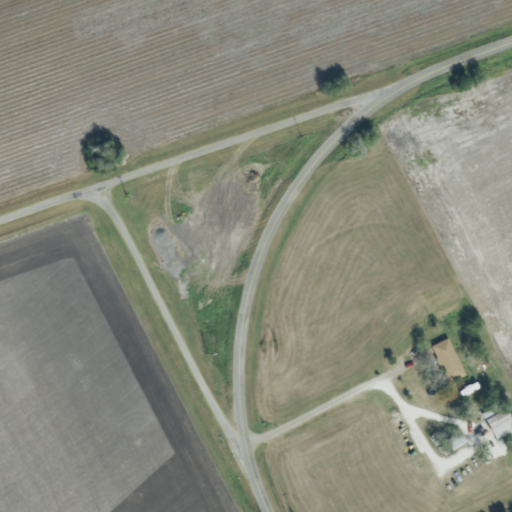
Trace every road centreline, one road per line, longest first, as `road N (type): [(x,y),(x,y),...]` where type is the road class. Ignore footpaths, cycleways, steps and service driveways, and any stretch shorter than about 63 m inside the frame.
road 1 (tertiary): [(511,41),(385,96),(315,157),(276,213),(248,282),(235,380),(264,511)]
road 2 (residential): [(0,220),(385,96)]
road 3 (residential): [(243,443),(222,424),(118,225),(91,189)]
